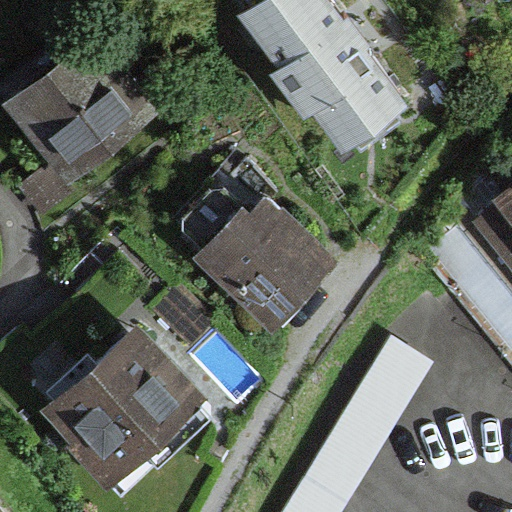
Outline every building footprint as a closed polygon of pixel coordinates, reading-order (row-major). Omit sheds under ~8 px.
[(237,0),(245,9),(254,0),(237,0)] [(418,70),(367,0),(347,0),(267,58),(324,137),(418,70)] [(92,19),(11,82),(68,156),(149,94),(92,19)] [(511,157),(494,171),(511,194),(511,157)] [(334,240),(267,175),(206,238),(273,303),(334,240)] [(207,391),(142,318),(47,402),(112,475),(207,391)] [(392,322),(275,511),(334,511),(431,351),(392,322)] [(0,511),(9,511),(0,500),(0,511)]
